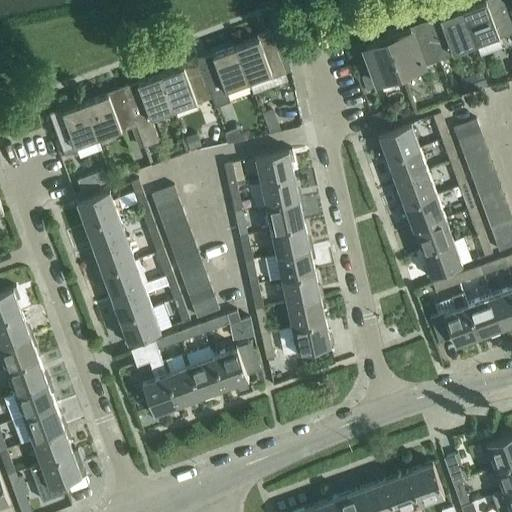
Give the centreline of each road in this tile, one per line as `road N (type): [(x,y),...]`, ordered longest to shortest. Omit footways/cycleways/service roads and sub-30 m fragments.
road 1 (residential): [(136,504),(19,185),(62,169)]
road 2 (residential): [(386,410),(310,49)]
road 3 (unclassified): [(215,476),(386,410)]
road 4 (unclassified): [(386,410),(511,371)]
